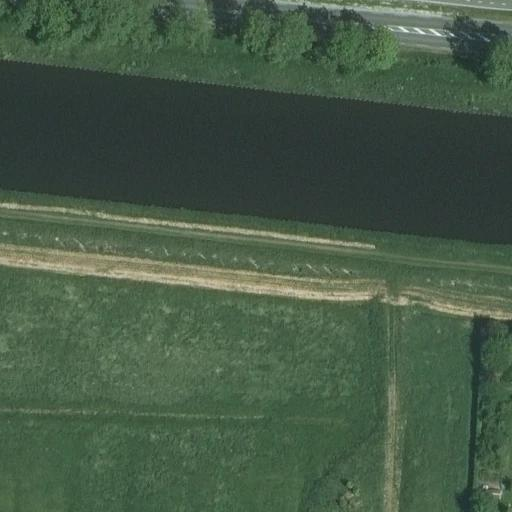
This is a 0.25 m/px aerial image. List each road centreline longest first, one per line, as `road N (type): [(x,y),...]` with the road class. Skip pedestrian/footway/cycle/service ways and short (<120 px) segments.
road 1 (track): [(0,220),(511,276)]
road 2 (secondary): [(511,41),(135,0)]
